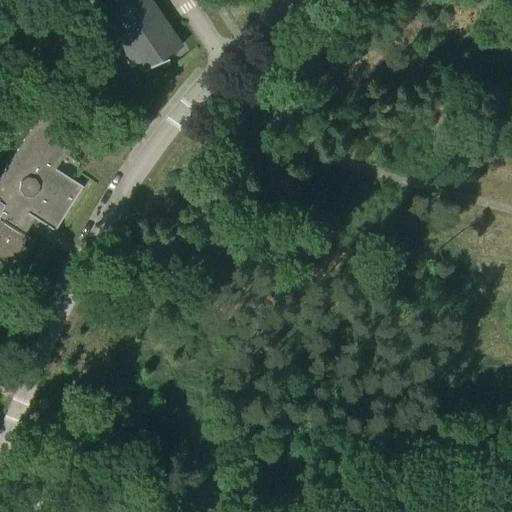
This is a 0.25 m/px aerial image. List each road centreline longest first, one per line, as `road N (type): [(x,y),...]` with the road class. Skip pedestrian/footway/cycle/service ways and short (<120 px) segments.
road 1 (unclassified): [(0,511),(511,492)]
road 2 (residential): [(0,450),(101,227),(166,128),(225,60)]
